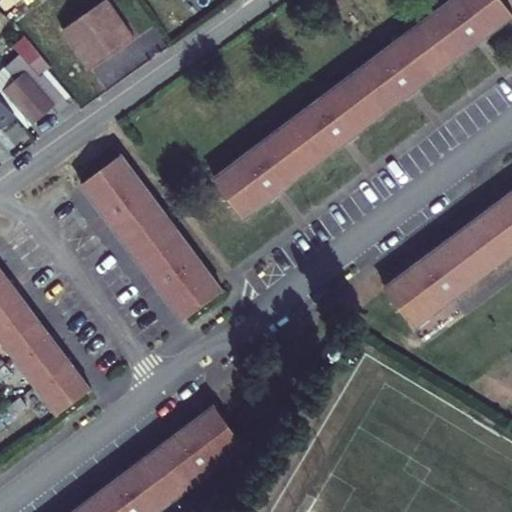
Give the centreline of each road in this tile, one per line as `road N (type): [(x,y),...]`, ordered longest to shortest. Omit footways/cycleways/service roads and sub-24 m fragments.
road 1 (residential): [(0,509),(511,123)]
road 2 (residential): [(0,192),(268,0)]
